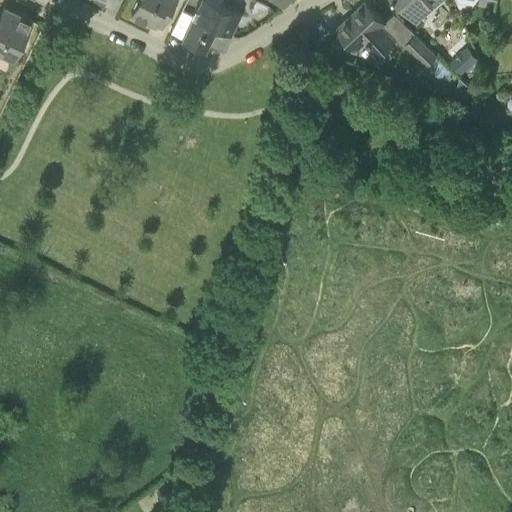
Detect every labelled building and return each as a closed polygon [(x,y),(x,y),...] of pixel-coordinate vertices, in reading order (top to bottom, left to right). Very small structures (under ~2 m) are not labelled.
[(173,0),(136,0),(131,12),(153,23),(156,18),(163,21),(173,0)] [(240,12),(215,0),(199,0),(181,37),(204,48),(214,26),(230,33),(240,12)] [(397,0),(417,21),(441,0),(397,0)] [(427,65),(438,54),(394,12),(385,22),(364,1),(337,27),(358,49),(364,43),(378,57),(397,39),(395,38),(397,37),(427,65)] [(0,52),(13,59),(32,20),(3,6),(0,11),(0,52)] [(469,49),(452,64),(461,74),(464,71),(470,77),(477,70),(471,62),(477,57),(469,49)]
